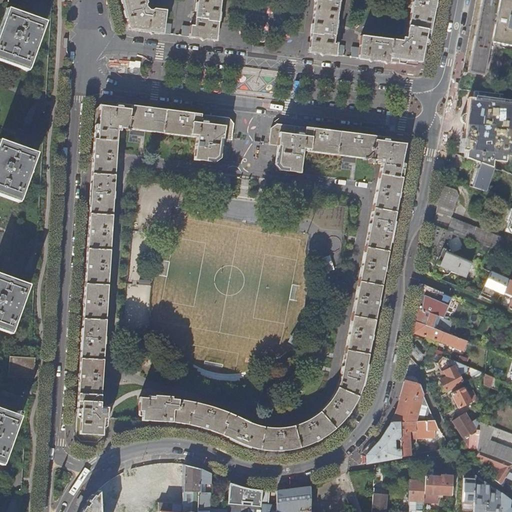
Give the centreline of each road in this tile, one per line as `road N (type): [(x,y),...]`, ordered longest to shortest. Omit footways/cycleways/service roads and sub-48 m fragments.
road 1 (residential): [(245,172),(126,164),(110,356),(138,380),(237,405),(258,418),(298,416),(323,399),(334,377),(366,196),(263,175)]
road 2 (tertiary): [(94,467),(171,446),(263,475),(340,456),(380,396),(433,127)]
road 3 (tertiary): [(81,82),(53,449)]
road 4 (tertiary): [(441,86),(83,43)]
road 5 (tertiary): [(254,103),(433,127)]
road 6 (tertiary): [(81,82),(254,103)]
